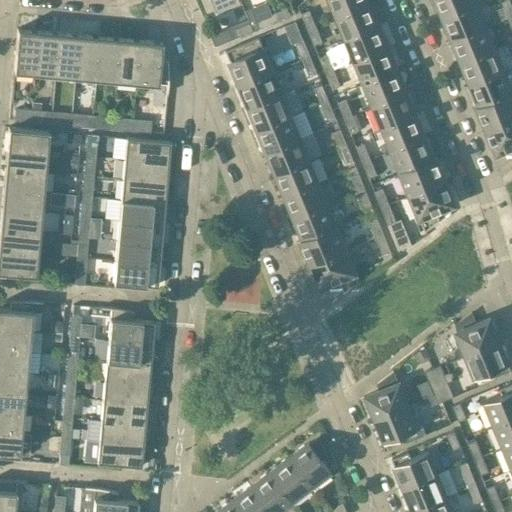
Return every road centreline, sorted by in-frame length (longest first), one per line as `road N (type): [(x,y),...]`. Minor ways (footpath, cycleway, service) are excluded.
road 1 (residential): [(382,511),(202,78)]
road 2 (residential): [(162,511),(202,78)]
road 3 (residential): [(392,0),(481,193),(511,294)]
